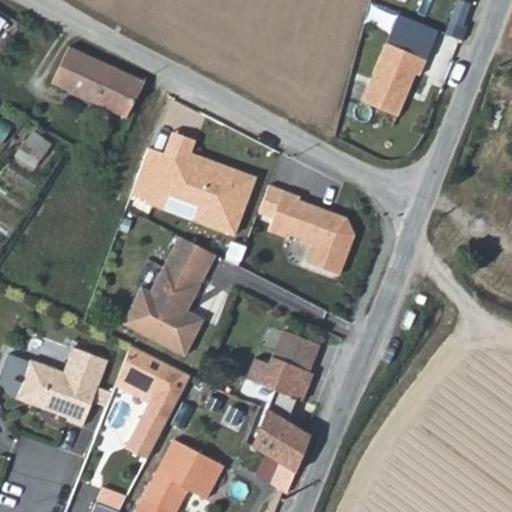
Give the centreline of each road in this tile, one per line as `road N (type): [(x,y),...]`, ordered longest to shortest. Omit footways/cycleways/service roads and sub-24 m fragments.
road 1 (residential): [(37,0),(417,203)]
road 2 (residential): [(299,511),(417,203)]
road 3 (residential): [(417,203),(497,0)]
road 4 (unknown): [(375,314),(260,260)]
